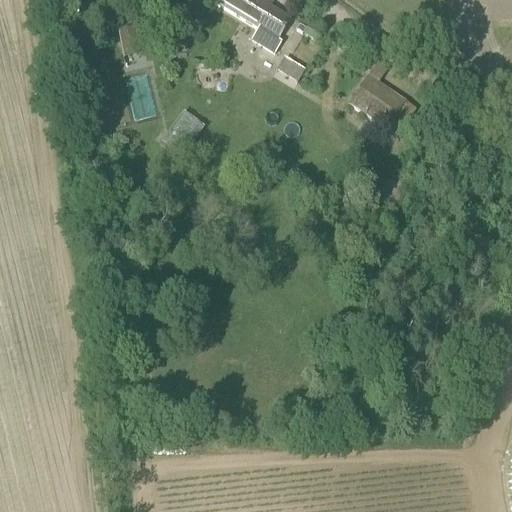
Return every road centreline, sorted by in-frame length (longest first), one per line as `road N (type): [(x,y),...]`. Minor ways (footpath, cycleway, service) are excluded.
road 1 (track): [(39,0),(110,511)]
road 2 (track): [(511,123),(462,99),(327,0)]
